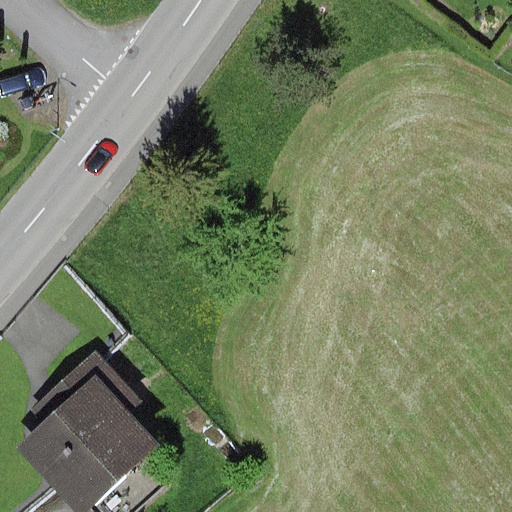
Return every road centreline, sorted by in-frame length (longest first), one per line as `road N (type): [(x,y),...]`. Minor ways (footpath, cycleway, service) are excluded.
road 1 (tertiary): [(0,265),(133,105)]
road 2 (residential): [(133,105),(20,0)]
road 3 (tertiary): [(133,105),(201,0)]
